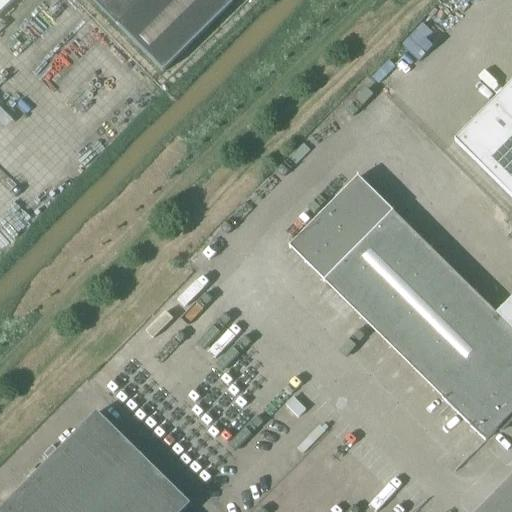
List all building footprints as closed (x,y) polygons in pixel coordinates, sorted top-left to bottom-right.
[(0,0),(0,15),(15,0),(0,0)] [(88,0),(162,74),(232,6),(226,0),(88,0)] [(511,83),(454,143),(511,200),(511,83)] [(392,214),(357,180),(288,249),(323,284),(473,431),(464,440),(465,440),(461,445),(472,456),(511,415),(511,299),(495,316),(392,214)] [(185,511),(190,508),(96,415),(0,511),(185,511)]
